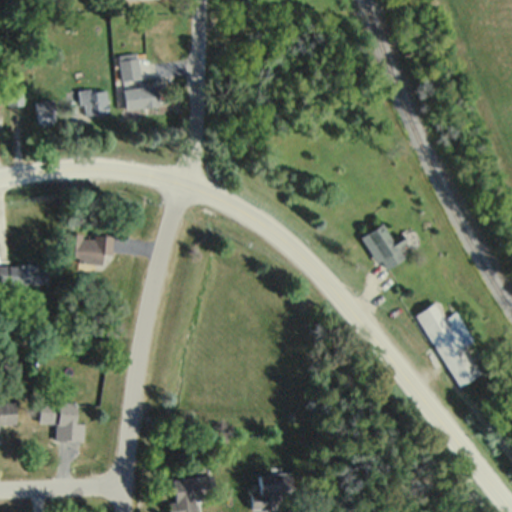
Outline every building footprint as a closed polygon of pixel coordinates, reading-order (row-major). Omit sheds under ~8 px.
[(118,56),(120,82),(140,81),(138,55),(118,56)] [(123,91),(125,113),(160,110),(157,81),(138,83),(139,89),(123,91)] [(5,90),(6,107),(20,106),(19,90),(5,90)] [(76,91),(77,105),(82,104),(82,114),(106,112),(104,93),(90,94),(90,90),(76,91)] [(34,104),(36,126),(53,125),(51,103),(34,104)] [(403,256),(393,241),(391,242),(380,222),(360,234),(381,270),(403,256)] [(111,253),(112,234),(61,232),(60,259),(102,261),(102,253),(111,253)] [(0,283),(47,283),(47,264),(0,263),(0,283)] [(454,310),(443,318),(434,304),(414,317),(459,386),(479,373),(462,347),(473,340),(454,310)] [(38,422),(55,423),(55,439),(82,439),(83,422),(74,422),(75,401),(39,400),(38,422)] [(0,423),(14,424),(14,402),(0,401),(0,423)] [(257,491),(249,491),(250,507),(293,504),(290,470),(256,473),(257,491)] [(196,511),(194,499),(214,496),(211,472),(169,478),(173,511),(196,511)]
